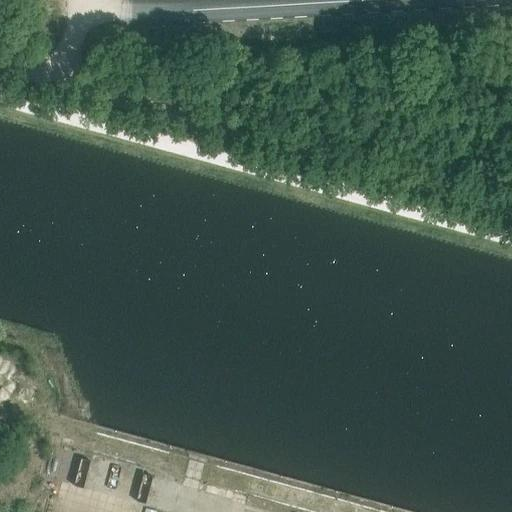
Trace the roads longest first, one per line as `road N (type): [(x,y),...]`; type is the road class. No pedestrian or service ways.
road 1 (track): [(511,208),(0,69)]
road 2 (tertiary): [(82,0),(125,10),(334,0)]
